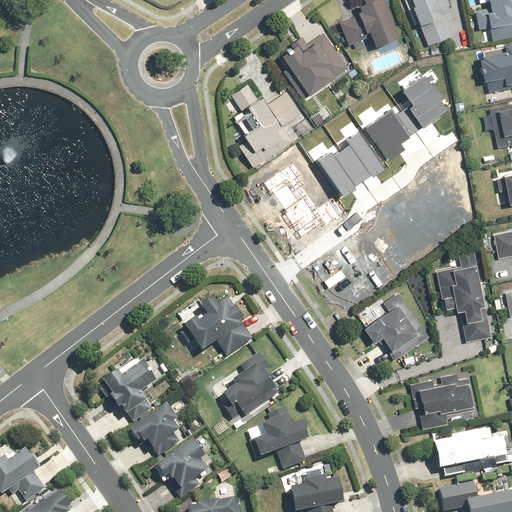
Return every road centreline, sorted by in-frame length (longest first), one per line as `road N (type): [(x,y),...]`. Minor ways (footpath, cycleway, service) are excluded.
road 1 (residential): [(271,282),(370,435),(394,511)]
road 2 (residential): [(34,376),(232,225)]
road 3 (residential): [(271,282),(353,226),(365,205),(451,138)]
road 4 (residential): [(34,376),(127,511)]
